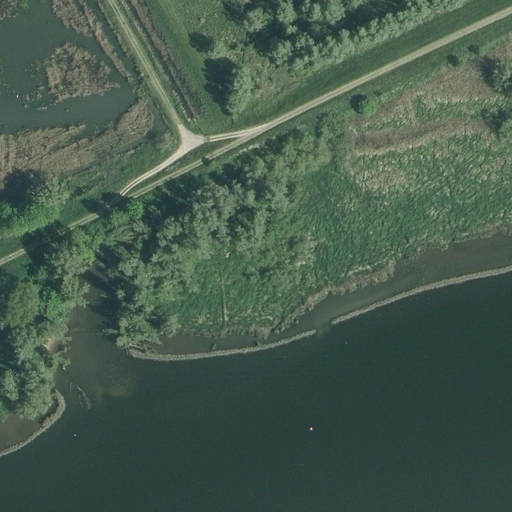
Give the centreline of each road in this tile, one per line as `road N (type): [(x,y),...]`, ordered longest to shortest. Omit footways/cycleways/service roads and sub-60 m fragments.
road 1 (track): [(191,143),(264,128),(511,10)]
road 2 (track): [(0,263),(264,128)]
road 3 (track): [(110,0),(191,143)]
road 4 (track): [(191,143),(92,217)]
